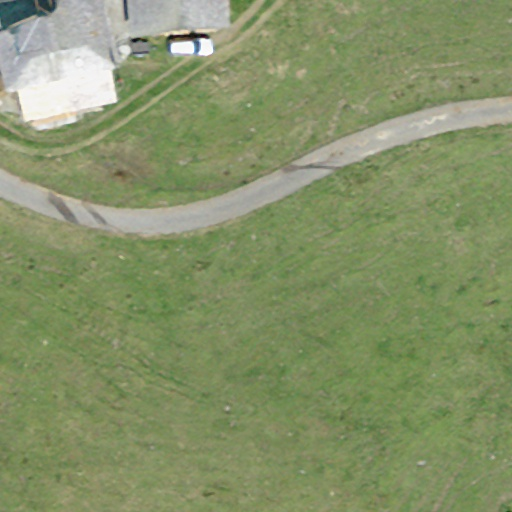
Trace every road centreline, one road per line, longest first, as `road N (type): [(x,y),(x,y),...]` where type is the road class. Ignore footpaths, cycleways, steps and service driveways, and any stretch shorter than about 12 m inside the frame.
road 1 (track): [(0,186),(95,222),(180,223),(405,129),(511,110)]
road 2 (track): [(270,0),(240,32),(79,138),(46,143),(0,128)]
